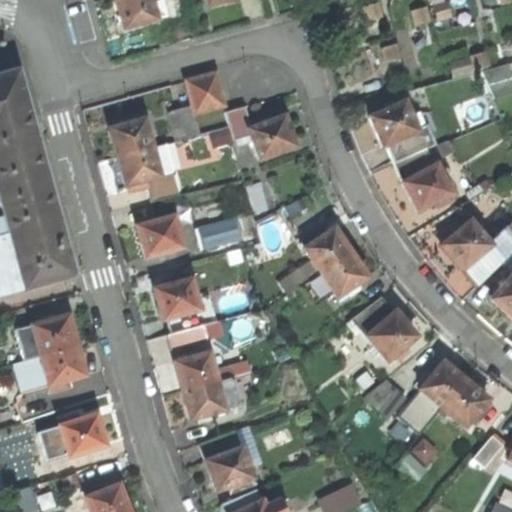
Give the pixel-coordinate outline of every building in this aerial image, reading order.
[(121,29),(154,20),(149,0),(114,0),(118,18),(121,29)] [(178,0),(164,0),(166,7),(167,7),(172,25),(183,22),(178,4),(179,2),(178,0)] [(511,0),(499,0),(502,8),(511,4),(511,0)] [(380,4),(363,10),(368,24),(385,18),(380,4)] [(415,29),(432,25),(427,5),(410,9),(415,29)] [(448,5),(434,8),(437,23),(452,20),(448,5)] [(349,13),(330,17),(333,30),(352,26),(349,13)] [(485,22),(490,44),(507,41),(503,19),(485,22)] [(465,54),(482,48),(476,22),(457,27),(465,54)] [(385,64),(402,60),(398,46),(381,50),(385,64)] [(489,54),(472,59),(475,70),(492,66),(489,54)] [(450,65),(454,81),(477,75),(475,70),(472,59),(450,65)] [(492,99),(511,93),(511,77),(511,78),(508,63),(480,71),(492,99)] [(0,294),(22,289),(23,290),(72,276),(68,260),(27,112),(16,71),(0,75),(0,294)] [(184,82),(190,108),(192,115),(221,107),(213,74),(184,82)] [(384,145),(393,164),(435,146),(426,126),(415,130),(403,102),(367,117),(373,132),(380,147),(384,145)] [(177,141),(198,135),(192,115),(190,108),(170,114),(177,141)] [(243,108),(224,113),(232,141),(247,137),(256,161),(292,147),(286,133),(281,117),(263,124),(260,118),(247,122),(243,108)] [(110,140),(115,158),(149,148),(142,121),(137,122),(136,115),(119,120),(121,126),(115,128),(108,129),(110,140)] [(434,208),(448,201),(455,196),(456,194),(455,190),(437,158),(450,152),(445,142),(435,146),(393,164),(392,165),(400,184),(406,195),(415,212),(432,203),(434,208)] [(150,202),(179,196),(172,172),(157,176),(149,148),(115,158),(121,179),(125,194),(146,188),(150,202)] [(467,200),(488,186),(484,181),(464,194),(467,200)] [(257,184),(243,188),(250,215),(264,211),(257,184)] [(173,249),(179,247),(171,217),(134,227),(138,242),(143,258),(163,252),(164,256),(174,254),(173,249)] [(200,250),(239,240),(234,221),(195,231),(200,250)] [(473,288),(497,266),(511,250),(511,240),(503,230),(486,244),(467,221),(438,246),(452,262),(473,288)] [(277,285),(284,296),(347,254),(337,239),(330,230),(324,234),(320,228),(297,244),(311,264),(277,285)] [(511,320),(511,250),(497,266),(509,278),(487,300),(501,313),(511,322),(511,320)] [(352,286),(363,278),(356,267),(347,254),(284,296),(290,306),(324,284),(333,297),(343,291),(346,296),(355,291),(352,286)] [(188,280),(152,289),(156,307),(164,336),(191,328),(201,325),(188,280)] [(348,320),(384,363),(412,338),(400,323),(379,298),(348,320)] [(29,326),(37,356),(74,346),(69,327),(66,316),(29,326)] [(214,322),(201,325),(191,328),(195,343),(217,337),(214,322)] [(195,343),(191,328),(164,336),(168,350),(195,343)] [(21,393),(82,375),(79,364),(74,346),(37,356),(38,358),(14,365),(21,393)] [(197,351),(184,354),(186,360),(172,364),(174,371),(179,392),(214,382),(211,372),(206,354),(199,357),(197,351)] [(243,364),(211,372),(214,382),(230,378),(245,374),(243,364)] [(416,390),(440,410),(463,382),(446,369),(440,364),(416,390)] [(230,378),(214,382),(179,392),(183,405),(186,420),(221,410),(237,405),(230,378)] [(386,419),(404,399),(383,380),(362,397),(386,419)] [(472,425),(487,406),(483,403),(485,400),(475,392),(463,382),(440,410),(461,427),(467,421),(472,425)] [(278,399),(283,413),(312,404),(307,389),(278,399)] [(66,457),(102,446),(97,429),(92,416),(36,433),(44,462),(66,455),(66,457)] [(250,444),(244,427),(196,445),(207,475),(213,492),(225,488),(227,494),(251,485),(238,449),(250,444)] [(424,435),(406,453),(421,468),(439,449),(424,435)] [(481,470),(500,447),(490,438),(469,460),(481,470)] [(411,485),(422,472),(405,454),(393,467),(411,485)] [(101,472),(99,467),(84,472),(87,482),(95,479),(98,486),(119,479),(115,467),(101,472)] [(82,498),(87,511),(125,511),(118,493),(115,485),(82,498)] [(324,511),(344,511),(354,508),(345,490),(319,502),(324,511)] [(282,511),(276,499),(261,507),(253,491),(218,506),(220,511),(282,511)]
